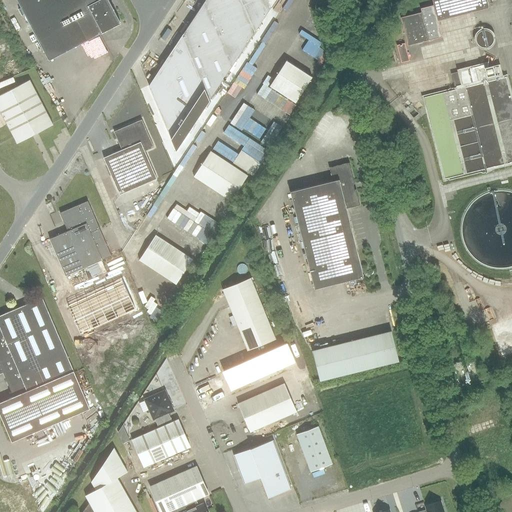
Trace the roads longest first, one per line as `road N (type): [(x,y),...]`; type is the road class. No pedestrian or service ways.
road 1 (unclassified): [(462,465),(351,50),(330,0)]
road 2 (unknown): [(77,138),(120,232),(142,236),(293,26)]
road 3 (unclassified): [(35,202),(162,11)]
road 4 (unclassified): [(173,359),(239,511)]
road 5 (unclassified): [(462,465),(309,511)]
